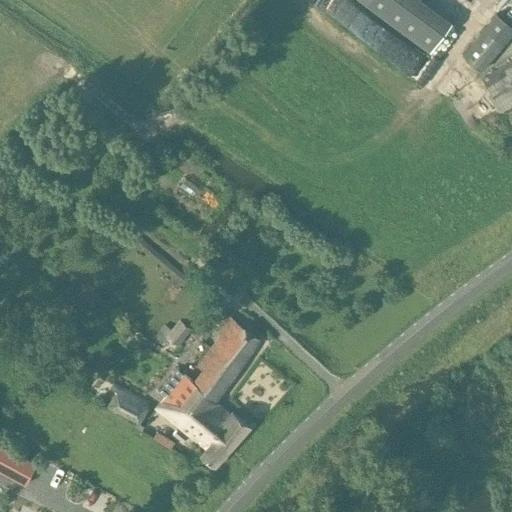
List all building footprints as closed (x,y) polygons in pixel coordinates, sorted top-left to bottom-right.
[(481,70),(511,32),(511,27),(495,13),(462,54),(481,70)] [(511,59),(482,78),(501,110),(511,103),(511,59)] [(231,252),(226,259),(236,266),(240,259),(231,252)] [(257,338),(233,318),(228,314),(217,328),(222,332),(197,365),(204,371),(195,382),(184,374),(156,408),(206,448),(201,454),(215,466),(250,426),(232,410),(230,413),(212,398),(257,338)] [(179,346),(193,329),(179,318),(171,329),(164,324),(156,335),(167,344),(170,340),(179,346)] [(139,422),(148,403),(118,388),(109,406),(139,422)] [(0,442),(0,471),(25,485),(37,463),(0,442)] [(36,484),(87,506),(97,482),(47,460),(36,484)]
